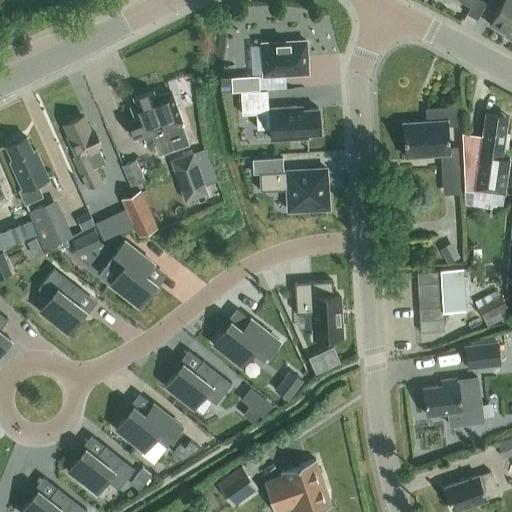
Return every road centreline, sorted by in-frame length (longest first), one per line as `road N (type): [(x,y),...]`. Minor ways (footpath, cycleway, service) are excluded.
road 1 (residential): [(367,236),(320,241),(251,266),(142,347),(75,382)]
road 2 (tertiary): [(406,511),(375,410),(367,236)]
road 3 (tertiary): [(367,236),(359,76),(390,13)]
road 4 (tertiary): [(0,85),(173,0)]
road 5 (unclassified): [(390,13),(511,75)]
road 6 (residential): [(0,411),(20,436),(53,438),(76,415),(75,382)]
